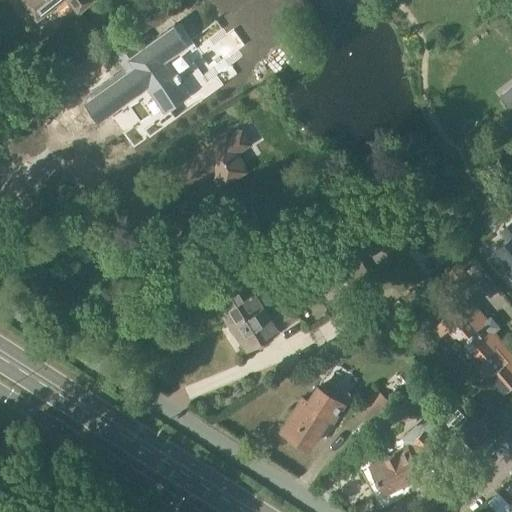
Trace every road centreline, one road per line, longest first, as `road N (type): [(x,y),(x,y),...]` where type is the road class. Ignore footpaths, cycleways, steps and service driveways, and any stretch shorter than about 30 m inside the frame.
road 1 (residential): [(0,301),(325,511)]
road 2 (secondary): [(231,511),(0,365)]
road 3 (secondary): [(0,391),(186,511)]
